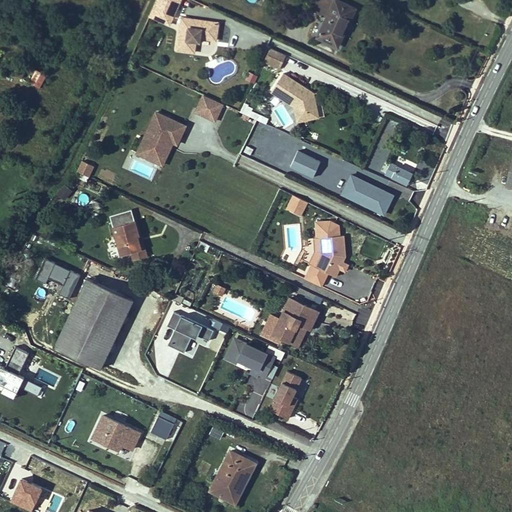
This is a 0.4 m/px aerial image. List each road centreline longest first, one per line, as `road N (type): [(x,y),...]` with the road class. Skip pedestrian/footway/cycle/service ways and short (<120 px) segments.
road 1 (tertiary): [(293,511),(511,40)]
road 2 (unknown): [(320,459),(135,377),(122,358),(142,302)]
road 3 (unknown): [(199,245),(381,328)]
road 4 (unclassified): [(0,437),(164,511)]
